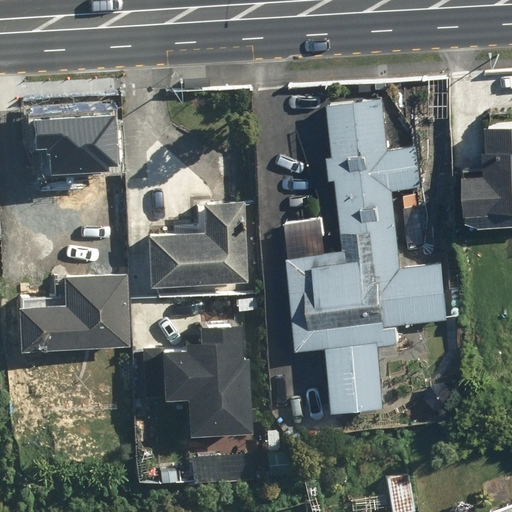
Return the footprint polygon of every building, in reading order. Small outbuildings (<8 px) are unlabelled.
[(180,85),(204,84),(204,77),(180,77),(180,85)] [(382,97),(324,103),(340,252),(283,258),(292,349),(322,346),(329,412),(383,406),(376,344),(397,342),(395,324),(446,319),(440,262),(399,266),(391,190),(417,187),(413,147),(387,150),(382,97)] [(511,209),(511,122),(483,124),(485,174),(458,176),(460,214),(487,213),(487,210),(509,210),(511,209)] [(196,231),(139,233),(141,285),(242,281),(239,201),(195,202),(196,231)] [(479,263),(454,273),(463,295),(488,285),(479,263)] [(17,304),(9,305),(11,349),(122,345),(119,272),(55,275),(56,297),(17,298),(17,304)] [(154,396),(154,399),(177,398),(179,433),(244,431),(241,356),(235,356),(233,322),(190,323),(191,340),(176,341),(176,349),(159,349),(159,347),(138,348),(140,397),(154,396)] [(383,471),(384,480),(373,480),(374,504),(385,503),(385,511),(412,511),(409,469),(383,471)] [(511,511),(511,500),(483,511),(511,511)]
